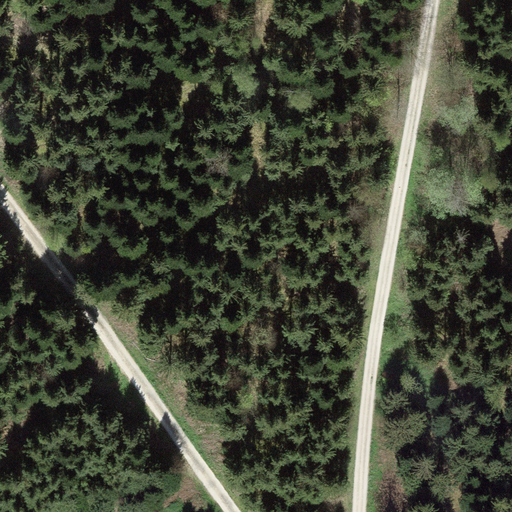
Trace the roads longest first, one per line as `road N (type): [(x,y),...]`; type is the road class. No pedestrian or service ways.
road 1 (track): [(358,511),(361,434),(429,0)]
road 2 (track): [(230,511),(0,192)]
